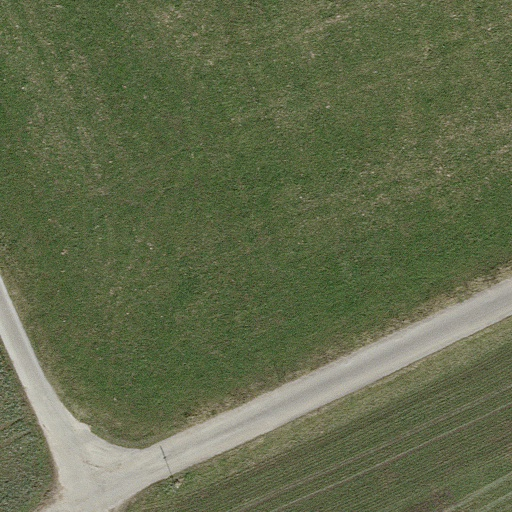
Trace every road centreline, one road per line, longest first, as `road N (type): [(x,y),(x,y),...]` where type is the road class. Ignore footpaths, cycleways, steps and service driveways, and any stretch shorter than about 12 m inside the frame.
road 1 (track): [(511,305),(83,511)]
road 2 (track): [(83,511),(0,309)]
